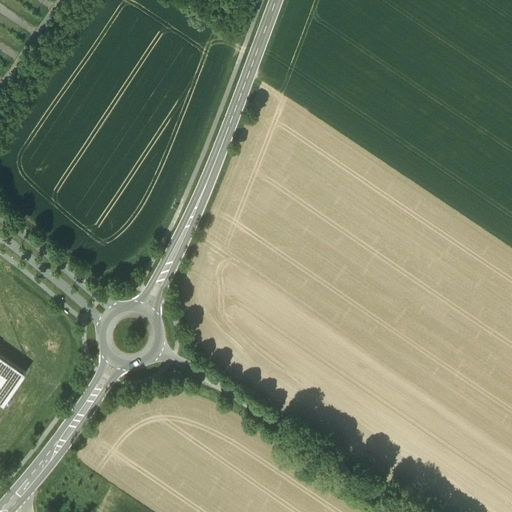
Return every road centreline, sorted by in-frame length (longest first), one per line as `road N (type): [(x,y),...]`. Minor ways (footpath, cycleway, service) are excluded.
road 1 (unclassified): [(155,349),(406,511)]
road 2 (tertiary): [(154,320),(221,145)]
road 3 (tertiary): [(14,509),(130,364)]
road 4 (tertiary): [(221,145),(134,307)]
road 5 (tertiary): [(108,354),(4,500)]
road 6 (tertiary): [(221,145),(275,0)]
road 7 (unclassified): [(114,311),(0,216)]
road 8 (unclassified): [(0,238),(103,324)]
